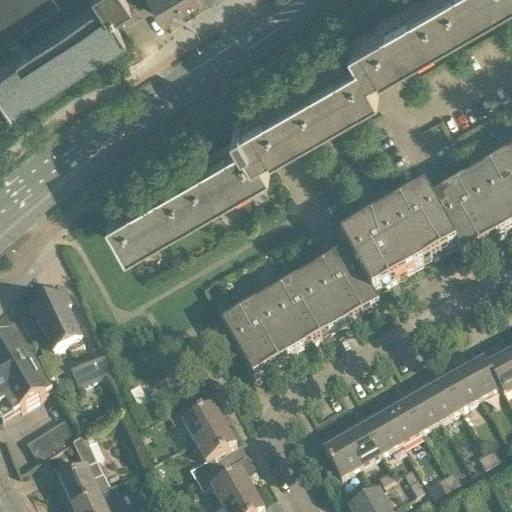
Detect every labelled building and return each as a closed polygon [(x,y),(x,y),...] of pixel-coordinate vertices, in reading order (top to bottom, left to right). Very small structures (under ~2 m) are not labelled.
[(0,0),(0,55),(2,60),(0,61),(0,95),(8,111),(127,46),(112,18),(130,8),(125,0),(0,0)] [(426,0),(418,4),(417,3),(376,27),(377,28),(364,36),(364,35),(350,42),(358,56),(345,64),(344,63),(302,87),(303,88),(290,95),(286,97),(287,97),(274,105),(273,103),(254,114),(253,112),(250,113),(252,116),(243,121),(242,119),(233,123),(242,139),(223,151),(189,169),(190,171),(181,175),(177,177),(178,177),(169,182),(168,181),(118,210),(119,210),(108,217),(127,251),(270,169),(261,153),(270,148),(271,150),(379,88),(370,73),(379,68),(380,70),(502,0),(426,0)] [(149,0),(162,21),(197,0),(149,0)] [(511,162),(495,172),(474,184),(505,238),(511,234),(511,162)] [(474,184),(454,196),(433,208),(457,252),(463,262),(505,238),(474,184)] [(427,198),(406,210),(385,222),(416,276),(457,252),(433,208),(427,198)] [(385,222),(364,234),(343,246),(349,257),(374,299),(416,276),(385,222)] [(349,257),(328,269),(307,280),(338,334),(380,310),(374,299),(349,257)] [(307,280),(286,292),(265,304),(296,358),(338,334),(307,280)] [(84,350),(66,312),(71,309),(66,299),(68,299),(67,297),(65,298),(63,293),(52,298),(54,303),(48,306),(47,303),(34,310),(33,308),(31,309),(33,314),(31,315),(32,317),(33,316),(38,326),(39,325),(55,360),(70,353),(71,356),(84,350)] [(265,304),(244,317),(223,329),(254,383),(296,358),(265,304)] [(0,421),(3,426),(4,426),(4,427),(14,422),(21,418),(46,402),(46,403),(54,399),(28,355),(17,338),(16,339),(16,340),(11,343),(10,342),(8,343),(9,344),(7,345),(6,345),(4,346),(7,349),(0,353),(0,421)] [(505,401),(506,400),(511,396),(511,366),(508,359),(488,370),(502,394),(501,395),(505,401)] [(71,373),(79,393),(111,380),(103,360),(71,373)] [(485,363),(464,375),(482,406),(501,395),(502,394),(488,370),(485,363)] [(444,386),(462,417),(482,406),(464,375),(444,386)] [(425,398),(442,428),(462,417),(444,386),(425,398)] [(143,414),(132,394),(123,399),(135,419),(143,414)] [(405,409),(422,440),(442,428),(425,398),(405,409)] [(195,447),(226,430),(214,409),(197,419),(191,408),(169,421),(175,431),(183,426),(195,447)] [(385,421),(402,451),(422,440),(405,409),(385,421)] [(365,432),(382,463),(402,451),(385,421),(365,432)] [(27,449),(40,469),(57,459),(81,443),(69,423),(27,449)] [(226,430),(195,447),(206,467),(191,476),(197,487),(222,473),(221,471),(219,473),(214,463),(237,450),(226,430)] [(345,443),(363,474),(382,463),(365,432),(345,443)] [(57,487),(68,511),(70,511),(100,498),(110,494),(98,468),(102,466),(104,461),(97,448),(90,451),(85,442),(74,448),(86,473),(57,487)] [(333,489),(341,484),(342,486),(363,474),(345,443),(324,455),(334,473),(327,477),(324,473),(323,473),(333,489)] [(494,456),(486,460),(493,471),(500,467),(494,456)] [(485,475),(493,471),(486,460),(479,464),(485,475)] [(212,492),(222,511),(223,511),(254,495),(242,475),(225,484),(220,475),(222,474),(222,473),(197,487),(203,497),(212,492)] [(411,491),(419,487),(412,476),(405,480),(411,491)] [(385,492),(396,486),(391,478),(380,485),(385,492)] [(454,478),(447,483),(453,494),(461,489),(454,478)] [(446,498),(453,494),(447,483),(439,487),(446,498)] [(419,487),(411,491),(417,502),(425,498),(419,487)] [(110,494),(100,498),(70,511),(120,511),(112,493),(110,494)] [(263,511),(254,495),(223,511),(263,511)] [(389,511),(380,496),(352,511),(389,511)]
